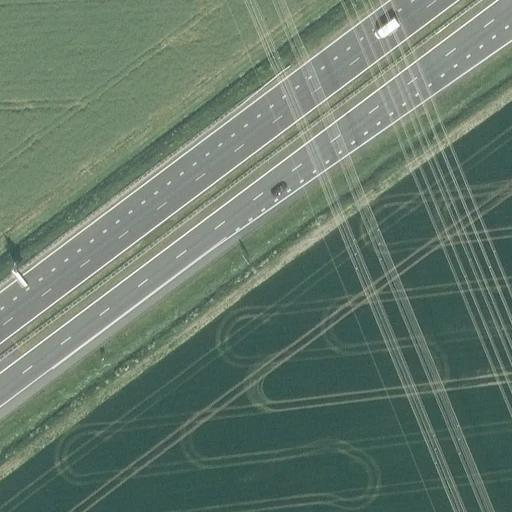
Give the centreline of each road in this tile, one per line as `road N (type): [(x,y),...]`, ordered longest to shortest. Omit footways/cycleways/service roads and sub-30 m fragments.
road 1 (motorway): [(0,389),(511,8)]
road 2 (motorway): [(437,0),(0,328)]
